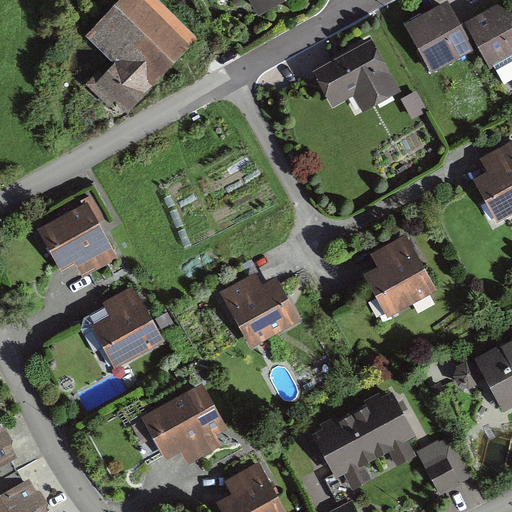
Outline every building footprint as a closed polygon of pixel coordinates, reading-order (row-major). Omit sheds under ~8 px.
[(184,52),(130,0),(120,0),(84,37),(110,63),(86,87),(119,119),(184,52)] [(243,0),(257,23),(296,0),(243,0)] [(442,10),(403,32),(429,79),(472,55),(483,76),(511,60),(511,30),(499,7),(454,31),(442,10)] [(401,98),(370,42),(310,75),(329,109),(353,96),(365,117),(401,98)] [(511,213),(511,144),(479,163),(487,176),(471,185),(493,224),(511,213)] [(114,262),(85,206),(32,234),(52,271),(70,261),(79,280),(114,262)] [(433,294),(404,241),(369,260),(377,273),(361,282),(383,321),(433,294)] [(249,281),(220,297),(248,350),(290,328),(269,287),(256,294),(249,281)] [(163,344),(134,291),(100,309),(107,323),(92,332),(114,371),(163,344)] [(508,346),(469,366),(492,409),(511,398),(511,328),(502,334),(508,346)] [(220,426),(200,390),(150,418),(170,454),(183,447),(190,459),(216,445),(209,432),(220,426)] [(415,440),(391,397),(310,442),(334,485),(415,440)] [(0,465),(9,461),(0,444),(0,465)] [(459,480),(447,461),(422,475),(434,495),(459,480)] [(279,511),(256,470),(222,488),(229,502),(214,511),(279,511)] [(38,511),(24,487),(0,500),(0,511),(38,511)]
